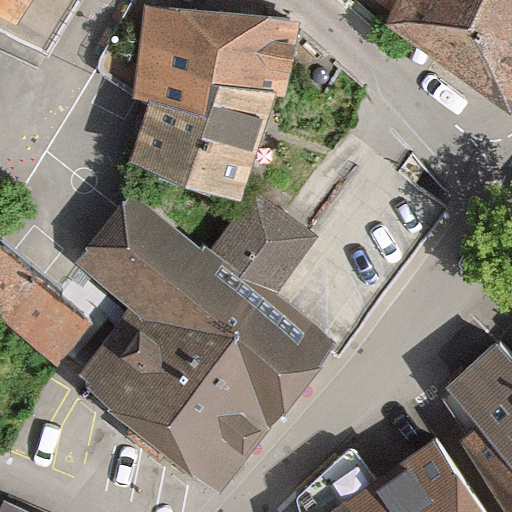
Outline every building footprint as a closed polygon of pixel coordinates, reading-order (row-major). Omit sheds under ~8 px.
[(0,0),(0,13),(9,19),(20,0),(0,0)] [(135,0),(115,158),(242,188),(293,18),(160,0),(135,0)] [(511,73),(511,0),(372,0),(379,5),(369,17),(503,93),(511,73)] [(127,187),(72,253),(125,297),(99,326),(68,366),(203,482),(321,340),(267,295),(312,241),(253,192),(203,251),(127,187)] [(99,326),(0,249),(0,313),(68,366),(99,326)] [(511,389),(477,348),(441,381),(511,479),(511,389)] [(477,511),(431,435),(346,498),(354,511),(477,511)] [(354,511),(346,498),(316,511),(354,511)]
